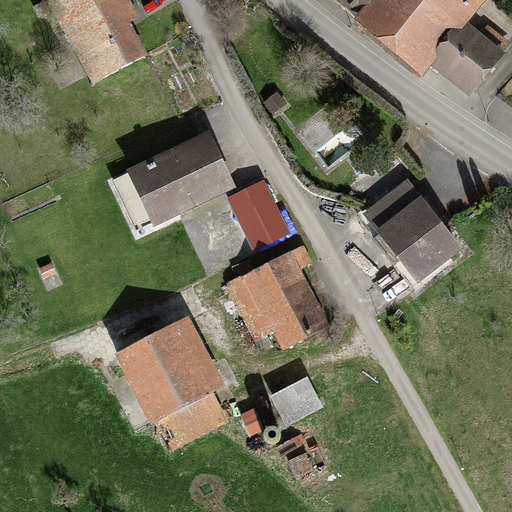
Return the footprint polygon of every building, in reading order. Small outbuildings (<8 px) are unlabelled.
[(50,0),(92,81),(145,54),(125,15),(132,11),(126,0),(50,0)] [(341,0),(355,13),(367,0),(341,0)] [(367,0),(355,13),(424,69),(429,63),(465,22),(482,0),(367,0)] [(499,51),(465,22),(429,63),(463,92),(499,51)] [(276,96),(264,105),(272,116),(283,107),(276,96)] [(212,132),(130,166),(152,217),(233,183),(212,132)] [(409,178),(367,212),(418,275),(461,241),(409,178)] [(258,182),(232,196),(257,245),(284,231),(258,182)] [(300,247),(228,285),(256,338),(277,327),(285,342),(324,321),(298,272),(310,265),(300,247)] [(183,315),(117,350),(171,450),(223,422),(207,390),(220,383),(183,315)] [(304,379),(274,395),(288,422),(319,406),(304,379)] [(305,455),(288,463),(295,478),(312,470),(305,455)]
